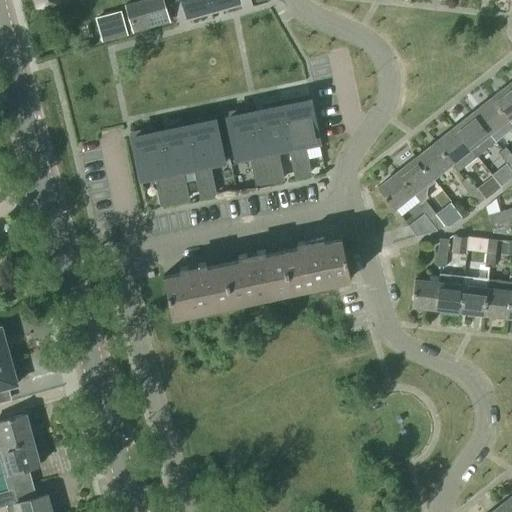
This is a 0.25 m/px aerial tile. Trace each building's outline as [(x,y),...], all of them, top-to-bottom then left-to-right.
[(147,0),(126,6),(133,32),(168,22),(161,0),(147,0)] [(186,16),(212,9),(209,0),(181,0),(183,2),(186,16)] [(209,0),(212,9),(237,2),(236,0),(209,0)] [(114,38),(107,15),(95,18),(102,42),(114,38)] [(511,86),(510,83),(491,98),(508,119),(511,116),(511,86)] [(289,148),(292,163),(306,160),(303,145),(318,142),(308,95),(289,99),(290,103),(282,105),(281,101),(279,101),(289,148)] [(508,119),(491,98),(472,113),(489,134),(508,119)] [(279,166),(276,151),(289,148),(279,101),(262,105),(263,109),(254,111),(266,169),(279,166)] [(254,111),(244,113),(243,109),(225,113),(235,160),(250,157),(253,171),(266,169),(254,111)] [(489,134),(472,113),(453,128),(470,149),(489,134)] [(200,183),(213,180),(210,165),(225,161),(215,114),(196,118),(197,123),(189,125),(188,120),(186,121),(196,168),(200,183)] [(186,186),(183,171),(196,168),(186,121),(169,124),(170,129),(161,131),(173,188),(186,186)] [(151,133),(150,128),(132,132),(142,179),(157,176),(160,191),(173,188),(161,131),(151,133)] [(470,149),(453,128),(434,143),(451,164),(470,149)] [(451,164),(434,143),(415,157),(432,179),(451,164)] [(508,160),(511,157),(504,148),(497,153),(507,166),(510,163),(508,160)] [(432,179),(415,157),(396,172),(413,194),(421,204),(428,199),(426,197),(427,189),(436,183),(432,179)] [(500,159),(487,169),(495,180),(508,170),(500,159)] [(295,175),(309,172),(306,160),(292,163),(295,175)] [(269,181),(282,178),(279,166),(266,169),(269,181)] [(253,171),(256,184),(269,181),(266,169),(253,171)] [(413,194),(396,172),(377,187),(394,209),(413,194)] [(471,189),(474,186),(467,177),(460,183),(469,196),(473,192),(471,189)] [(200,183),(202,195),(216,192),(213,180),(200,183)] [(176,201),(189,198),(186,186),(173,188),(176,201)] [(471,189),(473,192),(469,196),(477,206),(485,199),(474,186),(471,189)] [(176,201),(173,188),(160,191),(163,204),(176,201)] [(431,216),(435,213),(427,204),(420,209),(424,215),(409,227),(417,237),(437,231),(429,221),(433,218),(431,216)] [(511,209),(500,213),(501,216),(504,215),(506,220),(511,218),(511,209)] [(445,226),(435,213),(431,216),(433,218),(429,221),(437,231),(445,226)] [(501,216),(500,213),(488,216),(490,225),(506,220),(504,215),(501,216)] [(305,246),(282,251),(290,291),(348,279),(350,279),(341,238),(339,238),(340,239),(317,244),(315,239),(314,239),(315,242),(306,244),(305,241),(304,241),(305,246)] [(442,253),(446,254),(448,240),(439,238),(436,257),(441,257),(442,253)] [(487,239),(485,257),(490,257),(490,254),(495,255),(497,240),(487,239)] [(511,255),(511,244),(504,244),(503,254),(511,255)] [(290,291),(282,251),(258,256),(257,251),(256,251),(256,254),(252,255),(247,256),(247,253),(245,254),(246,259),(223,264),(231,304),(290,291)] [(441,257),(436,257),(435,266),(445,267),(446,254),(442,253),(441,257)] [(490,257),(485,257),(484,267),(488,267),(493,268),(495,255),(490,254),(490,257)] [(231,304),(223,264),(199,269),(198,264),(197,264),(198,267),(188,269),(188,266),(187,266),(188,271),(165,276),(165,275),(163,276),(172,317),(174,317),(173,316),(231,304)] [(477,279),(463,278),(462,286),(459,312),(483,315),(487,280),(488,267),(484,267),(478,266),(477,279)] [(439,275),(438,283),(435,310),(459,312),(462,286),(463,278),(439,275)] [(435,310),(438,283),(414,280),(411,307),(435,310)] [(487,280),(483,315),(507,318),(511,283),(487,280)] [(0,358),(9,356),(8,353),(10,349),(8,341),(4,339),(1,327),(0,327),(0,358)] [(9,356),(0,358),(0,402),(0,400),(0,389),(17,385),(14,374),(16,370),(13,362),(10,360),(9,356)] [(0,448),(33,439),(25,414),(0,420),(0,448)] [(33,439),(0,448),(0,460),(4,475),(40,465),(33,439)] [(52,511),(47,494),(20,501),(19,500),(16,500),(13,489),(0,492),(0,508),(5,507),(6,511),(52,511)] [(511,511),(511,497),(511,496),(492,511),(511,511)]
